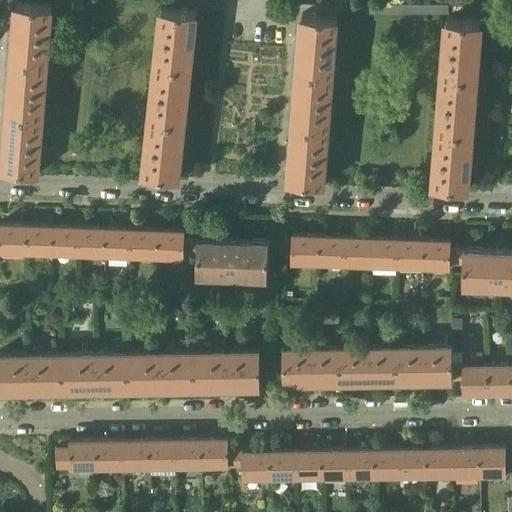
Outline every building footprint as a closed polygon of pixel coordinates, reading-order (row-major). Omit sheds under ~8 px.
[(18,0),(14,57),(49,60),(53,3),(18,0)] [(163,6),(157,62),(192,66),(198,9),(163,6)] [(299,69),(334,72),(339,15),(304,12),(299,69)] [(447,17),(443,73),(478,76),(482,20),(447,17)] [(14,57),(9,112),(44,115),(49,60),(14,57)] [(157,62),(151,117),(186,121),(192,66),(157,62)] [(299,69),(294,124),(329,127),(334,72),(299,69)] [(443,73),(439,129),(473,132),(478,76),(443,73)] [(44,115),(9,112),(4,168),(39,171),(44,115)] [(180,176),(186,121),(151,117),(145,172),(180,176)] [(329,127),(294,124),(290,180),(325,183),(329,127)] [(473,132),(439,129),(434,185),(469,188),(473,132)] [(0,249),(27,250),(28,222),(1,221),(0,249)] [(55,223),(28,222),(27,250),(54,251),(55,223)] [(54,251),(80,252),(81,224),(55,223),(54,251)] [(107,225),(81,224),(80,252),(106,253),(107,225)] [(106,253),(132,254),(133,226),(107,225),(106,253)] [(160,227),(133,226),(132,254),(159,255),(160,227)] [(187,228),(160,227),(159,255),(189,256),(189,262),(199,262),(200,237),(186,236),(187,228)] [(293,261),(320,262),(321,233),(294,232),(293,261)] [(347,234),(321,233),(320,262),(346,263),(347,234)] [(346,263),(373,264),(374,235),(347,234),(346,263)] [(399,236),(374,235),(373,264),(398,265),(399,236)] [(200,236),(200,237),(199,262),(198,272),(269,275),(271,239),(200,236)] [(398,265),(425,266),(426,237),(399,236),(398,265)] [(426,237),(425,266),(454,267),(454,262),(466,262),(466,247),(453,247),(453,238),(426,237)] [(466,247),(466,262),(465,282),(500,284),(511,283),(511,247),(502,248),(467,246),(466,246),(466,247)] [(451,305),(451,295),(439,295),(439,304),(451,305)] [(295,309),(295,318),(305,318),(305,309),(295,309)] [(462,318),(454,318),(453,328),(462,329),(462,318)] [(29,330),(29,320),(20,320),(20,330),(29,330)] [(454,378),(454,377),(454,363),(454,343),(397,344),(397,379),(454,378)] [(285,380),(342,379),(341,344),(285,345),(285,380)] [(397,344),(341,344),(342,379),(397,379),(397,344)] [(262,347),(195,348),(195,386),(262,385),(262,347)] [(130,387),(195,386),(195,348),(130,349),(130,387)] [(130,349),(64,350),(64,388),(130,387),(130,349)] [(64,350),(31,351),(0,350),(0,388),(64,388),(64,350)] [(511,389),(511,361),(489,362),(489,390),(511,389)] [(489,362),(454,363),(454,377),(465,377),(465,390),(489,390),(489,362)] [(230,434),(203,435),(203,464),(231,464),(231,463),(230,448),(230,434)] [(124,436),(125,465),(151,465),(151,435),(124,436)] [(177,435),(151,435),(151,465),(177,464),(177,435)] [(177,435),(177,464),(203,464),(203,435),(177,435)] [(71,466),(99,465),(98,436),(71,437),(71,445),(58,445),(59,465),(71,465),(71,466)] [(124,436),(98,436),(99,465),(125,465),(124,436)] [(508,443),(480,444),(481,473),(508,472),(508,443)] [(454,444),(428,445),(428,473),(454,473),(454,444)] [(454,473),(481,473),(480,444),(454,444),(454,473)] [(350,474),(376,474),(376,445),(349,446),(350,474)] [(402,445),(376,445),(376,474),(402,474),(402,445)] [(402,474),(428,473),(428,445),(402,445),(402,474)] [(297,446),(271,447),(271,476),(297,475),(297,446)] [(297,475),(324,475),(323,446),(297,446),(297,475)] [(349,446),(323,446),(324,475),(350,474),(349,446)] [(244,476),(271,476),(271,447),(244,447),(244,448),(230,448),(231,463),(244,463),(244,476)]
